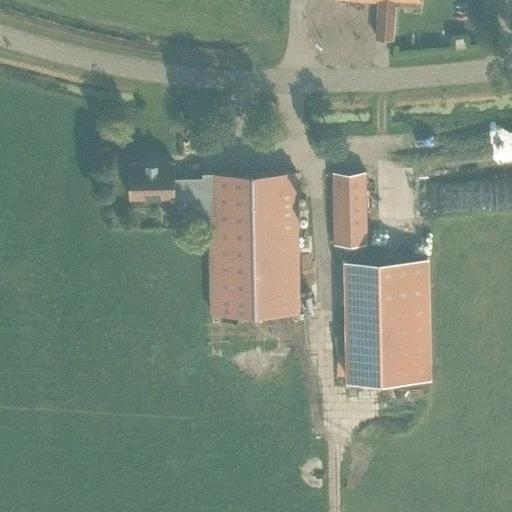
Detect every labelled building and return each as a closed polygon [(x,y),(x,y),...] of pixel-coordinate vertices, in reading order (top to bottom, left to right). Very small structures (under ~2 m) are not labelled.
[(421,0),(378,0),(376,37),(392,38),(394,0),(396,0),(401,0),(401,2),(405,2),(404,9),(420,10),(421,3),(421,0)] [(210,214),(212,313),(300,312),(297,173),(204,175),(204,179),(175,179),(175,163),(129,164),(130,199),(185,198),(186,215),(210,214)] [(332,172),(334,244),(367,243),(365,171),(332,172)] [(511,206),(511,171),(431,179),(433,201),(452,199),(453,212),(511,206)] [(431,379),(429,258),(343,260),(345,381),(431,379)]
